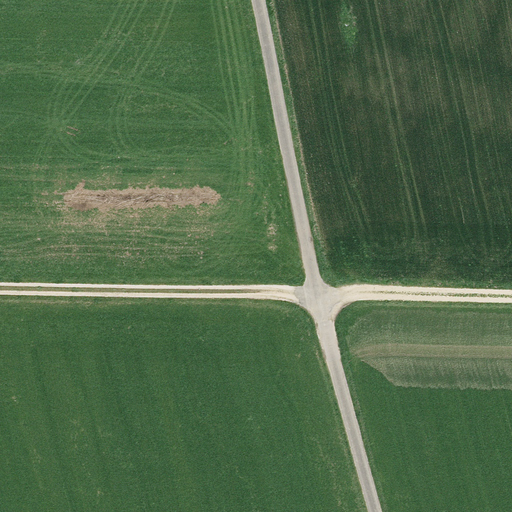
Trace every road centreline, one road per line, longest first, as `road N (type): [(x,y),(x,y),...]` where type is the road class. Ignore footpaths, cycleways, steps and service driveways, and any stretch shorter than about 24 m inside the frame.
road 1 (track): [(257,0),(313,296),(369,511)]
road 2 (track): [(511,300),(0,292)]
